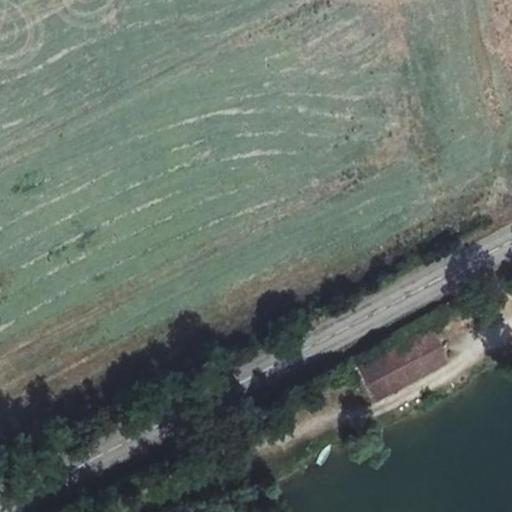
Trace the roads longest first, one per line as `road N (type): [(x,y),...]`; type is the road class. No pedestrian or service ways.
road 1 (unclassified): [(0,507),(511,239)]
road 2 (track): [(511,328),(371,413),(252,450),(128,511)]
